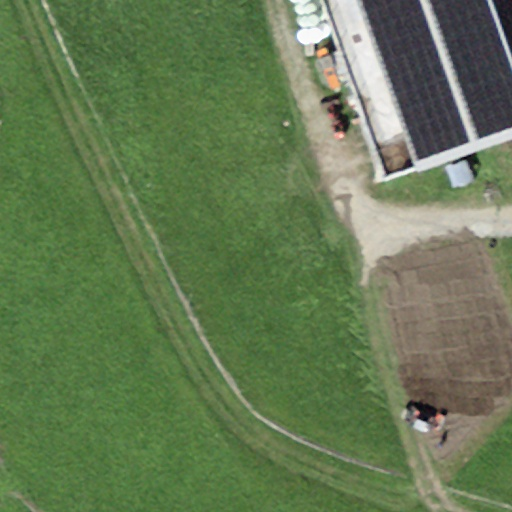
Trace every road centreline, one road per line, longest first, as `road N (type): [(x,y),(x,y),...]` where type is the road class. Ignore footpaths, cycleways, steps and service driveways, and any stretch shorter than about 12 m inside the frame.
road 1 (track): [(449,511),(436,501),(291,457),(241,421),(183,335),(37,0)]
road 2 (track): [(511,219),(424,218),(396,234),(393,334),(408,420),(436,501)]
